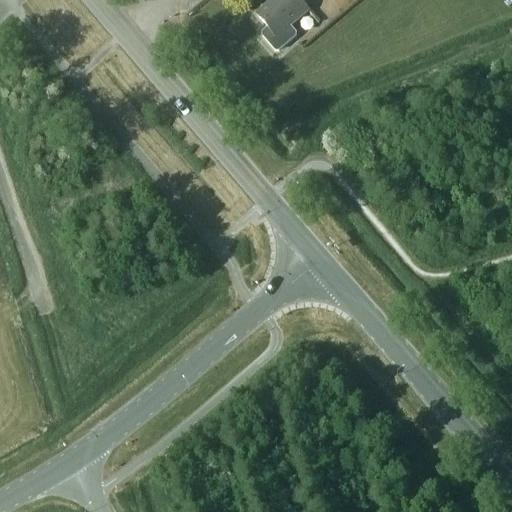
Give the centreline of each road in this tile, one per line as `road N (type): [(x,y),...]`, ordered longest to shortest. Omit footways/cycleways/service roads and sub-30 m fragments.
road 1 (secondary): [(317,259),(94,0)]
road 2 (secondary): [(65,462),(317,259)]
road 3 (secondary): [(511,484),(317,259)]
